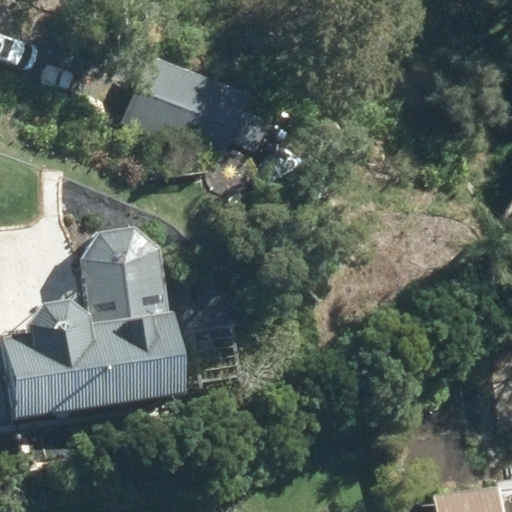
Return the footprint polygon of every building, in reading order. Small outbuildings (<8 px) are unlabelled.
[(206,165),(231,97),(132,60),(107,128),(206,165)] [(217,146),(243,154),(253,124),(227,115),(217,146)] [(0,423),(153,398),(132,252),(108,231),(77,235),(63,263),(70,327),(57,329),(56,322),(37,307),(9,311),(0,325),(0,423)] [(511,380),(493,382),(494,422),(511,421),(511,380)] [(511,511),(511,508),(483,511),(477,511),(474,480),(412,490),(415,511),(511,511)]
